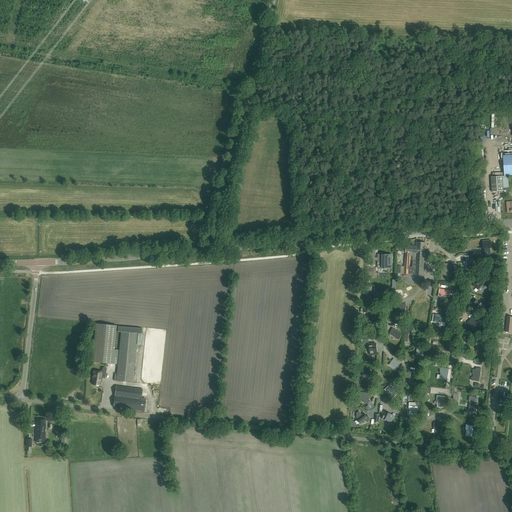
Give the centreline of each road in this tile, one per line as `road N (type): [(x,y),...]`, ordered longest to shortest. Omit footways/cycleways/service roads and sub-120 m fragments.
road 1 (secondary): [(211,249),(511,222)]
road 2 (unclassified): [(211,249),(273,0)]
road 3 (secondary): [(38,262),(211,249)]
road 4 (unclassified): [(0,397),(23,388),(38,262)]
